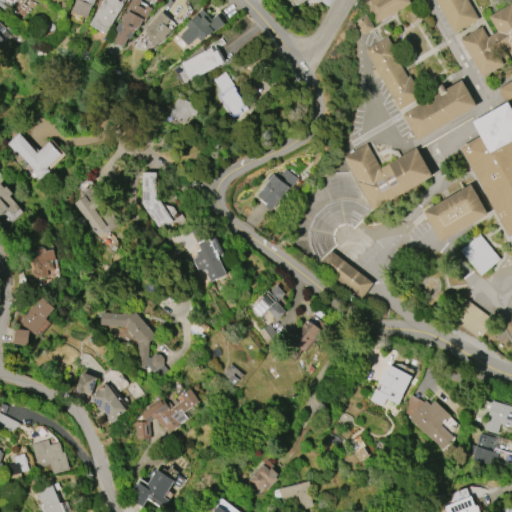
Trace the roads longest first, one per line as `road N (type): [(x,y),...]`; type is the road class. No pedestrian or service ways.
road 1 (residential): [(511,375),(424,329),(369,323),(222,215),(215,191),(222,178),(301,141),(317,105),(301,68),(237,0)]
road 2 (residential): [(0,263),(5,374),(73,406),(120,511)]
